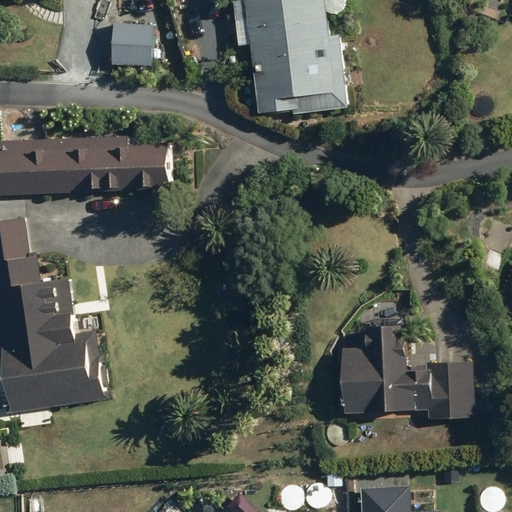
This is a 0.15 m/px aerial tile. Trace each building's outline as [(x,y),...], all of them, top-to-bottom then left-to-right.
[(240,0),(241,0),(230,2),(235,44),(245,43),(254,114),(289,110),(289,114),(345,107),(336,34),(325,36),(321,0),(240,0)] [(150,24),(110,23),(109,65),(149,66),(150,24)] [(117,146),(116,138),(70,142),(0,148),(0,194),(74,187),(139,181),(160,180),(159,172),(157,142),(117,146)] [(24,257),(19,219),(0,221),(0,373),(6,413),(107,397),(101,355),(97,356),(93,331),(75,334),(66,277),(37,282),(33,255),(24,257)] [(364,349),(344,350),(345,411),(426,410),(426,417),(471,417),(470,362),(425,363),(425,367),(404,367),(404,326),(360,326),(361,341),(364,341),(364,349)]
